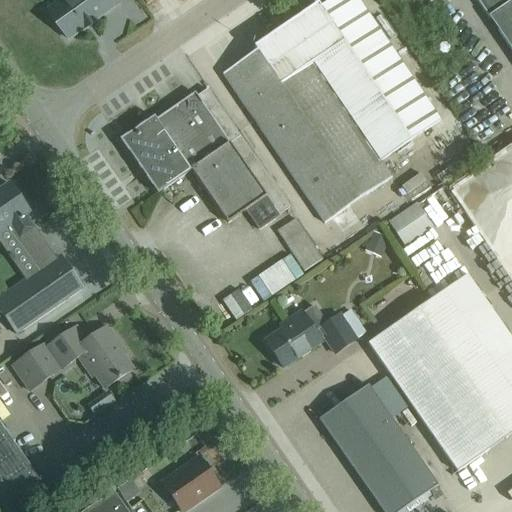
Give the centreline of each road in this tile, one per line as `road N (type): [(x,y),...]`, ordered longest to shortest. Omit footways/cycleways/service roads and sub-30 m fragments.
road 1 (tertiary): [(309,511),(39,130)]
road 2 (unclassified): [(39,130),(233,0)]
